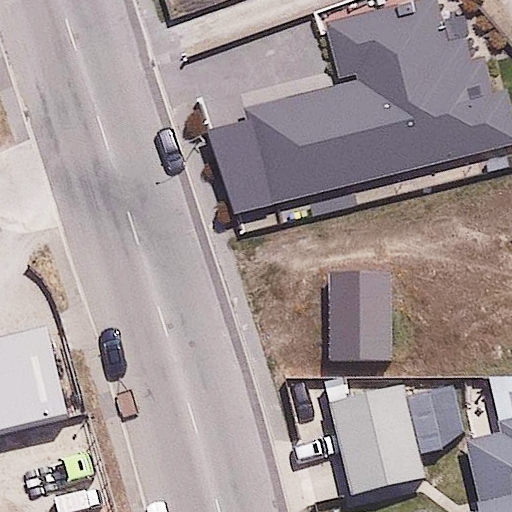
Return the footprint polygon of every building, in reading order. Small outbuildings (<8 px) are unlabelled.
[(205,127),(231,224),(461,163),(421,16),(297,49),(310,99),(205,127)] [(357,299),(294,302),(298,379),(361,376),(357,299)] [(0,440),(43,429),(22,348),(0,353),(0,440)] [(405,403),(299,419),(313,511),(373,511),(391,509),(382,455),(412,450),(405,403)] [(511,511),(511,438),(420,463),(433,511),(511,511)]
